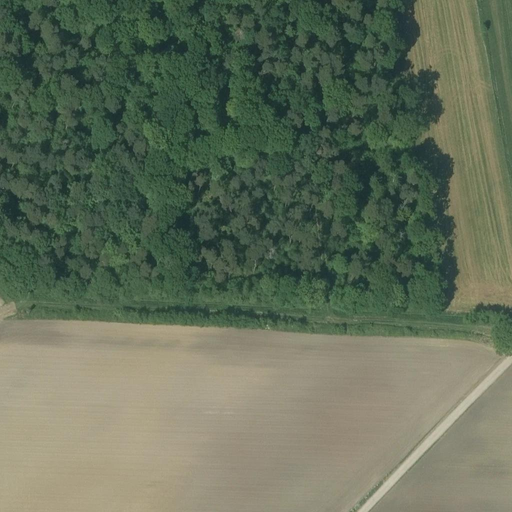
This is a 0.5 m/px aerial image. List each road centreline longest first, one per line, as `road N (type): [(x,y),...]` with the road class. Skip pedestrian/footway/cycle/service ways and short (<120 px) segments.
road 1 (track): [(511,333),(41,308),(0,315)]
road 2 (track): [(361,511),(511,354)]
